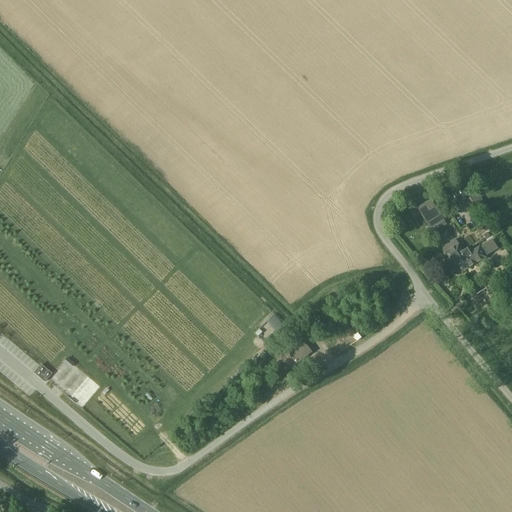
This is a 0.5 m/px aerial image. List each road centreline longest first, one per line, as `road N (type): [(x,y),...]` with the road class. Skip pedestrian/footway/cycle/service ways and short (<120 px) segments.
road 1 (unclassified): [(0,352),(121,455),(166,472),(368,344),(424,297)]
road 2 (unclassified): [(424,297),(381,232),(380,202),(404,185),(511,148)]
road 3 (secondary): [(146,511),(0,414)]
road 4 (unclassified): [(511,397),(424,297)]
road 5 (secondary): [(0,446),(101,511)]
